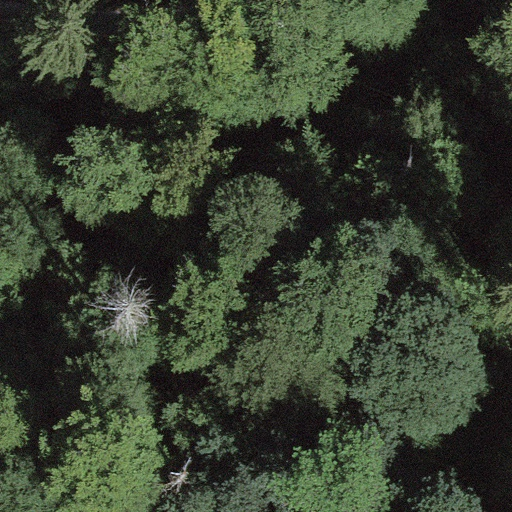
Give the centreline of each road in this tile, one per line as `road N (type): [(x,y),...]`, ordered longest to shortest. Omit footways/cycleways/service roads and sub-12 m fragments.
road 1 (track): [(0,9),(173,14),(235,0)]
road 2 (track): [(368,511),(511,477)]
